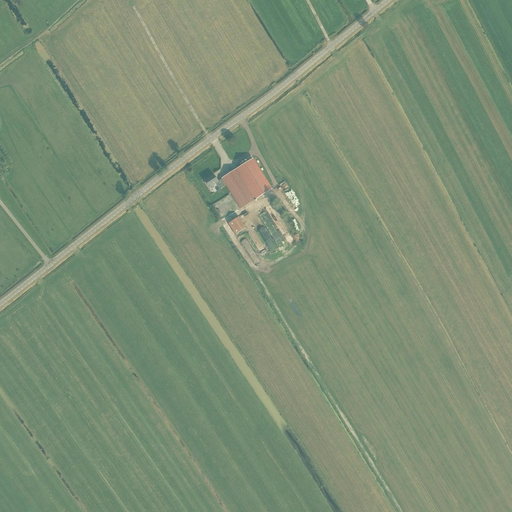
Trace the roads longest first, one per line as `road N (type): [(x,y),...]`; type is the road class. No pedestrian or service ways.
road 1 (tertiary): [(0,304),(390,0)]
road 2 (unknown): [(130,0),(209,140)]
